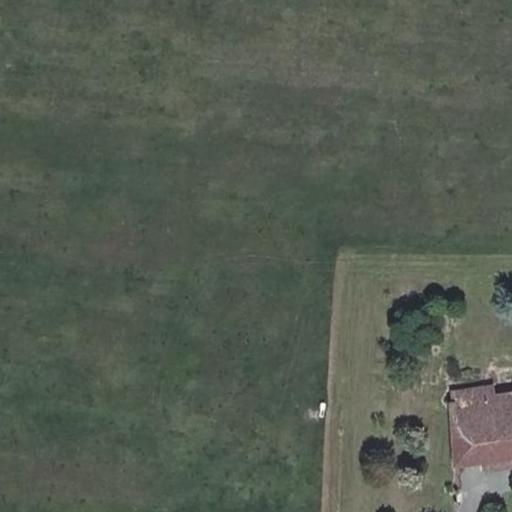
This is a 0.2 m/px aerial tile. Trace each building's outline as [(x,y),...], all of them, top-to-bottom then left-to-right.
[(421,325),(441,322),(433,285),(416,288),(421,325)] [(394,292),(400,327),(421,325),(416,288),(394,292)] [(413,396),(410,382),(394,386),(396,399),(413,396)] [(511,387),(468,395),(466,385),(454,387),(456,397),(435,401),(448,465),(484,459),(511,454),(511,387)] [(454,387),(436,390),(435,401),(456,397),(454,387)] [(511,454),(484,459),(444,472),(511,461),(511,454)]
